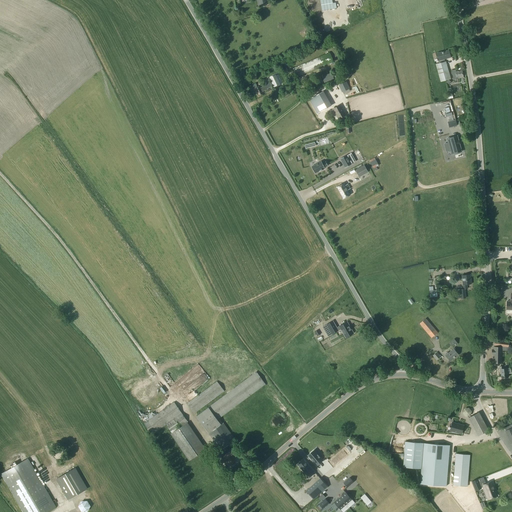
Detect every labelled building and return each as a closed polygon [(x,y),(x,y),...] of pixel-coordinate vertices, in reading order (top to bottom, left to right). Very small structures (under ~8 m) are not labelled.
[(449,50),(437,54),(439,60),(451,57),(449,50)] [(329,53),(293,68),(297,77),(333,61),(329,53)] [(446,62),(436,64),(440,82),(450,80),(446,62)] [(455,70),(452,71),(453,79),(463,78),(462,70),(455,71),(455,70)] [(331,73),(321,77),(324,82),(333,78),(331,73)] [(321,78),(312,82),(314,87),(323,83),(321,78)] [(255,85),(250,87),(253,92),(255,91),(258,97),(264,94),(263,91),(272,87),(269,80),(264,82),(265,86),(261,87),(261,86),(256,88),(255,85)] [(323,92),(308,100),(317,114),(331,106),(323,92)] [(340,105),(332,109),(338,119),(345,115),(340,105)] [(449,138),(453,153),(461,151),(458,140),(457,136),(449,138)] [(340,159),(345,168),(351,164),(348,158),(352,156),(351,153),(346,156),(346,155),(340,159)] [(448,198),(461,194),(455,171),(447,173),(445,167),(440,169),(438,160),(432,161),(435,172),(439,171),(441,176),(439,177),(440,182),(442,190),(446,189),(448,198)] [(325,168),(324,167),(327,166),(328,166),(326,162),(325,162),(322,164),(321,161),(321,162),(311,167),(315,174),(315,173),(319,171),(319,172),(320,171),(320,170),(322,169),(322,170),(324,169),(323,168),(324,168),(325,168)] [(364,165),(355,170),(359,177),(368,172),(364,165)] [(344,183),(336,187),(342,199),(350,194),(347,189),(350,188),(347,184),(345,185),(344,183)] [(332,319),(344,309),(324,285),(328,282),(325,279),(322,281),(320,279),(318,280),(308,268),(297,278),(332,319)] [(464,289),(455,290),(456,299),(465,298),(464,289),(467,289),(466,285),(471,284),(470,274),(462,275),(463,285),(464,289)] [(335,278),(331,281),(340,295),(344,292),(335,278)] [(433,287),(429,287),(430,297),(437,297),(437,290),(433,291),(433,287)] [(302,299),(309,310),(313,307),(307,297),(302,299)] [(426,318),(420,323),(431,338),(438,333),(426,318)] [(353,333),(347,322),(339,327),(340,327),(337,328),(334,322),(328,326),(333,335),(339,332),(339,331),(341,330),(346,338),(353,333)] [(273,346),(278,351),(293,337),(288,331),(273,346)] [(314,380),(327,358),(300,341),(299,342),(293,339),(291,344),(293,345),(297,345),(293,353),(293,359),(285,373),(284,372),(284,364),(276,377),(276,379),(284,383),(284,380),(287,380),(284,384),(290,388),(293,388),(301,373),(312,380),(314,380)] [(454,339),(449,343),(453,348),(457,344),(457,343),(454,339)] [(358,353),(360,345),(342,340),(340,349),(358,353)] [(371,356),(377,354),(373,344),(367,346),(371,356)] [(501,363),(501,347),(494,347),(493,363),(501,363)] [(454,348),(445,355),(450,361),(458,354),(454,348)] [(339,358),(334,369),(350,375),(354,364),(339,358)] [(195,367),(175,379),(178,384),(182,386),(189,382),(191,383),(184,387),(183,390),(184,392),(188,391),(188,390),(192,387),(192,383),(195,385),(196,383),(199,382),(196,381),(200,381),(199,376),(203,378),(207,378),(204,373),(193,380),(193,378),(192,375),(191,376),(195,368),(199,368),(195,361),(196,366),(195,367)] [(499,367),(500,373),(501,373),(501,378),(508,377),(507,373),(510,373),(510,372),(511,372),(511,369),(511,368),(503,369),(503,366),(499,367)] [(256,372),(196,416),(221,450),(225,447),(228,451),(231,449),(228,445),(235,440),(223,423),(221,425),(217,420),(265,384),(256,372)] [(200,410),(224,391),(217,381),(200,394),(199,395),(187,404),(194,414),(200,410)] [(174,402),(144,423),(152,435),(165,425),(189,461),(206,450),(187,423),(188,422),(174,402)] [(479,412),(468,418),(478,436),(489,430),(479,412)] [(460,434),(463,425),(451,422),(449,430),(460,434)] [(406,441),(404,468),(422,469),(420,484),(447,486),(451,445),(406,441)] [(346,446),(329,460),(334,467),(351,453),(346,446)] [(314,450),(308,456),(324,475),(330,469),(314,450)] [(230,452),(224,456),(227,461),(228,461),(230,464),(235,461),(232,457),(236,454),(233,451),(230,452)] [(467,486),(470,453),(456,452),(453,485),(467,486)] [(356,456),(326,478),(332,486),(362,463),(356,456)] [(27,459),(1,474),(22,511),(46,511),(55,507),(27,459)] [(303,460),(298,465),(309,478),(314,473),(303,460)] [(75,468),(56,479),(68,500),(87,489),(75,468)] [(350,477),(343,483),(347,488),(354,482),(350,477)] [(320,478),(306,491),(313,499),(327,487),(320,478)] [(478,479),(472,482),(476,492),(482,490),(478,479)] [(492,481),(482,485),(487,500),(498,496),(492,481)] [(346,492),(340,497),(349,508),(354,503),(345,493),(346,492)] [(340,497),(334,502),(334,503),(335,502),(341,509),(342,508),(345,511),(349,508),(340,497)] [(325,499),(319,504),(323,509),(329,503),(325,499)] [(81,502),(79,506),(81,511),(87,511),(90,506),(87,501),(81,502)]
